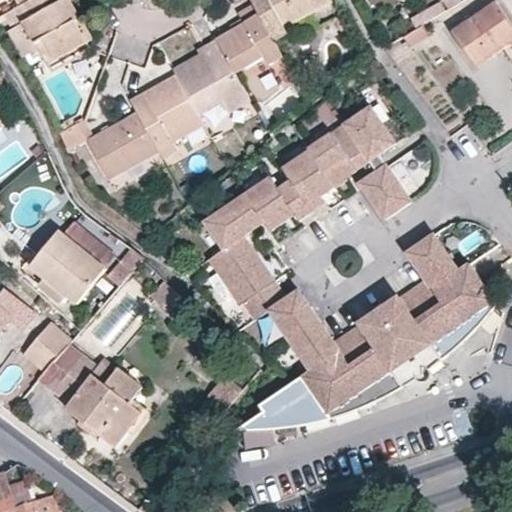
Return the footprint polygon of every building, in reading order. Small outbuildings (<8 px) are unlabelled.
[(18,6),(38,41),(46,37),(59,60),(87,43),(77,21),(81,19),(70,0),(29,0),(21,4),(18,6)] [(332,0),(331,0),(252,0),(261,16),(265,23),(279,15),(286,27),(332,0)] [(511,41),(511,23),(498,3),(455,32),(477,66),(505,46),(511,41)] [(265,23),(261,16),(219,38),(236,71),(265,55),(269,63),(283,55),(265,23)] [(427,35),(421,25),(403,36),(410,45),(427,35)] [(199,49),(201,55),(175,70),(178,75),(199,115),(224,101),(229,111),(251,98),(236,71),(219,38),(199,49)] [(132,101),(138,112),(159,150),(163,158),(178,149),(174,141),(204,123),(199,115),(178,75),(132,101)] [(279,188),(271,176),(245,194),(205,219),(224,247),(209,256),(239,301),(241,300),(253,317),(268,307),(276,302),(265,285),(274,279),(243,234),(263,220),(269,229),(294,212),(298,218),(312,209),(325,200),(321,194),(334,185),(346,177),(344,175),(362,163),(363,164),(379,153),(395,142),(371,106),(308,147),(310,150),(283,168),(291,179),(279,188)] [(94,138),(89,141),(110,179),(159,150),(138,112),(94,138)] [(89,141),(94,138),(85,122),(62,133),(72,150),(89,141)] [(386,163),(379,153),(363,164),(369,173),(386,163)] [(411,200),(386,163),(369,173),(370,174),(359,181),(384,218),(411,200)] [(41,285),(62,303),(69,295),(78,302),(105,268),(61,231),(33,265),(46,278),(41,285)] [(457,270),(433,233),(406,251),(423,278),(430,288),(457,270)] [(457,270),(430,288),(439,303),(413,320),(397,296),(358,321),(374,346),(348,364),(338,349),(309,368),(290,381),(258,402),(262,408),(243,421),(238,424),(234,427),(245,429),(252,429),(262,428),(273,426),(286,424),(299,422),(339,413),(377,398),(414,377),(416,378),(418,380),(420,380),(421,380),(423,380),(425,378),(427,377),(428,376),(429,373),(428,372),(428,369),(428,368),(446,355),(477,327),(496,304),(478,277),(468,262),(457,270)] [(430,288),(423,278),(397,296),(413,320),(439,303),(430,288)] [(164,279),(151,294),(177,320),(191,305),(164,279)] [(285,296),(274,279),(265,285),(276,302),(285,296)] [(314,313),(297,287),(285,296),(276,302),(268,307),(309,368),(338,349),(332,339),(314,313)] [(0,329),(9,319),(24,330),(37,313),(5,288),(0,294),(0,329)] [(374,346),(358,321),(332,339),(338,349),(348,364),(374,346)] [(73,339),(51,322),(27,351),(48,369),(69,344),(73,339)] [(72,403),(70,407),(116,443),(140,412),(130,403),(142,386),(108,359),(104,363),(97,359),(93,363),(69,344),(48,369),(41,378),(72,403)] [(209,395),(224,409),(236,395),(221,380),(209,395)] [(2,511),(1,511),(55,511),(51,498),(2,511)]
